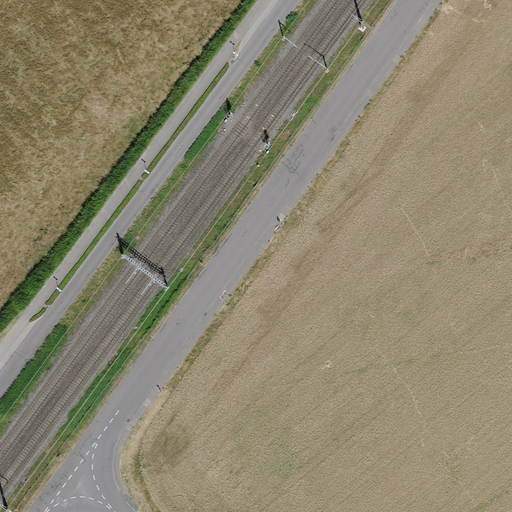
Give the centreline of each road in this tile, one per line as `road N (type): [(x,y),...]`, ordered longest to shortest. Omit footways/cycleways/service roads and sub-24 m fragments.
road 1 (unclassified): [(78,474),(424,0)]
road 2 (residential): [(289,0),(0,383)]
